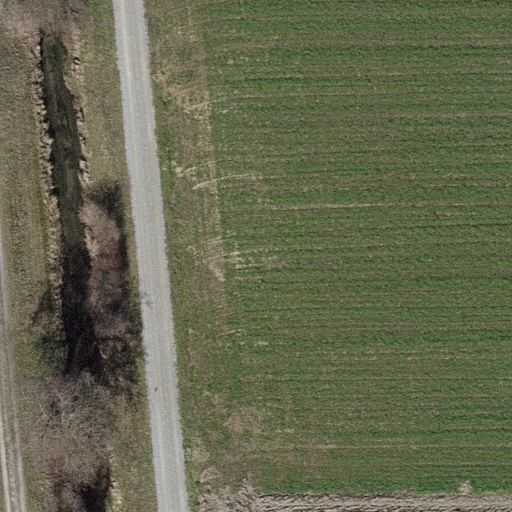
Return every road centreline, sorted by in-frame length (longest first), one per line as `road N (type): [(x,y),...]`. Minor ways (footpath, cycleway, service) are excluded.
road 1 (track): [(137,0),(182,511)]
road 2 (track): [(17,511),(0,314)]
